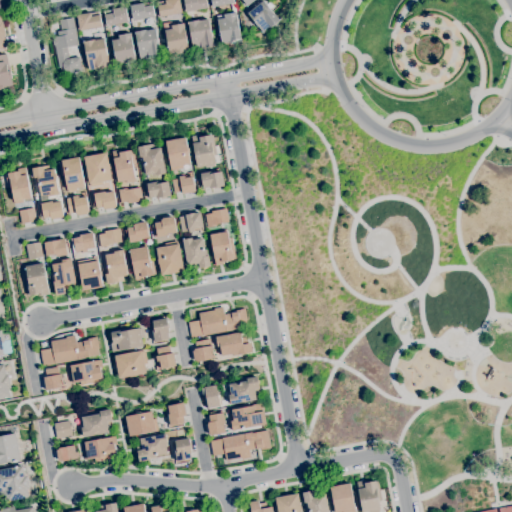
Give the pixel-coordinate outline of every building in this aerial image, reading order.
[(159,17),(157,6),(158,5),(157,3),(165,1),(165,0),(179,0),(182,13),(159,17)] [(186,12),(183,0),(205,0),(208,8),(186,12)] [(212,8),(210,0),(233,0),(234,3),(212,8)] [(262,34),(248,14),(247,15),(245,12),(251,8),(252,9),(264,0),(273,13),(273,12),(279,21),(270,28),(262,34)] [(133,21),(130,6),(143,3),(143,4),(151,2),(154,17),(133,21)] [(107,27),(104,15),(104,12),(112,10),(125,7),(128,22),(107,27)] [(79,31),(76,16),(90,13),(99,12),(99,15),(102,27),(79,31)] [(230,45),(230,42),(221,44),(220,35),(218,35),(217,30),(218,30),(217,20),(224,18),(223,15),(236,12),(241,39),(241,43),(230,45)] [(75,74),(75,73),(71,74),(70,71),(67,72),(64,69),(63,67),(58,68),(54,46),(53,46),(52,41),(53,41),(53,37),(58,36),(57,32),(60,31),(59,21),(73,18),(75,29),(78,45),(67,47),(69,59),(80,57),(82,72),(77,73),(77,74),(75,74)] [(193,51),(188,23),(208,19),(213,47),(211,47),(212,49),(206,50),(206,49),(193,51)] [(169,55),(167,46),(166,46),(165,41),(166,40),(164,30),(171,29),(171,25),(184,23),(185,29),(184,29),(188,49),(189,51),(183,52),(183,53),(177,54),(177,53),(169,55)] [(139,61),(135,34),(134,34),(134,33),(155,29),(160,57),(152,58),(152,59),(139,61)] [(116,64),(112,41),(118,39),(118,36),(131,33),(132,38),(131,39),(135,61),(130,62),(130,63),(123,64),(123,63),(116,64)] [(88,70),(83,44),(83,45),(82,42),(104,38),(109,67),(99,69),(99,68),(88,70)] [(0,88),(0,55),(6,54),(8,64),(6,65),(8,72),(10,71),(12,79),(11,79),(12,86),(4,87),(4,88),(0,88)] [(205,169),(205,166),(197,168),(192,143),(193,143),(191,136),(198,135),(199,138),(211,135),(213,146),(212,146),(216,165),(215,165),(216,167),(205,169)] [(171,171),(165,142),(185,138),(190,164),(182,166),(183,168),(171,171)] [(151,177),(151,174),(145,175),(142,157),(139,158),(137,147),(149,145),(150,150),(160,148),(165,174),(151,177)] [(126,183),(126,181),(117,183),(113,158),(111,151),(120,150),(120,152),(130,150),(132,161),(135,179),(134,180),(135,182),(126,183)] [(91,188),(90,185),(88,185),(84,157),(107,153),(111,180),(102,182),(103,186),(91,188)] [(68,193),(67,191),(64,175),(61,176),(58,162),(61,162),(61,161),(79,157),(84,187),(75,189),(76,192),(68,193)] [(47,197),(46,195),(40,196),(38,185),(36,185),(34,178),(33,178),(32,169),(48,165),(49,170),(54,169),(58,192),(59,192),(59,194),(47,197)] [(15,204),(14,202),(11,187),(7,187),(5,174),(19,171),(19,169),(26,168),(27,174),(26,175),(31,198),(22,200),(22,203),(15,204)] [(209,189),(209,188),(203,189),(200,174),(212,172),(212,174),(221,172),(224,186),(209,189)] [(182,195),(182,192),(174,193),(171,180),(179,179),(179,177),(184,176),(184,178),(192,177),(195,192),(182,195)] [(156,199),(155,198),(149,199),(147,184),(158,182),(158,184),(168,182),(170,196),(156,199)] [(128,204),(127,202),(121,203),(118,190),(127,188),(127,190),(140,187),(142,201),(128,204)] [(105,210),(104,209),(103,209),(103,207),(96,209),(93,194),(104,192),(105,193),(114,192),(116,207),(115,207),(115,208),(105,210)] [(78,216),(78,214),(76,215),(75,213),(69,214),(66,199),(72,198),(72,197),(77,196),(78,199),(86,197),(89,212),(87,212),(87,214),(78,216)] [(52,220),(52,219),(50,219),(50,217),(43,219),(40,204),(51,202),(52,203),(61,202),(64,217),(61,217),(62,218),(52,220)] [(21,224),(19,211),(33,208),(36,221),(21,224)] [(207,228),(205,215),(212,214),(211,212),(226,209),(229,222),(216,225),(216,226),(207,228)] [(189,233),(189,231),(181,232),(178,217),(185,216),(185,215),(200,212),(203,228),(194,229),(194,232),(189,233)] [(157,238),(154,223),(160,222),(160,220),(162,220),(162,219),(172,217),(172,218),(174,218),(177,233),(168,234),(168,236),(157,238)] [(130,243),(127,228),(133,227),(133,225),(134,225),(134,224),(145,222),(145,223),(147,223),(149,238),(141,240),(141,241),(130,243)] [(100,248),(98,235),(104,233),(104,231),(119,229),(122,242),(109,245),(109,246),(100,248)] [(216,266),(214,259),(209,235),(228,232),(232,255),(237,254),(238,257),(235,258),(235,260),(223,262),(223,264),(216,266)] [(82,253),(82,251),(74,253),(72,240),(80,238),(79,235),(92,233),(95,248),(92,248),(92,250),(87,251),(88,252),(82,253)] [(194,270),(193,265),(187,266),(182,240),(192,238),(192,240),(202,238),(206,257),(209,256),(211,266),(203,268),(194,270)] [(56,257),(56,255),(46,257),(43,243),(65,239),(68,255),(56,257)] [(161,276),(159,265),(158,265),(157,260),(158,260),(156,248),(165,246),(165,244),(177,241),(177,244),(179,244),(184,271),(161,276)] [(28,260),(25,245),(40,242),(43,257),(28,260)] [(135,281),(134,274),(133,274),(129,250),(147,247),(150,262),(154,261),(156,274),(154,274),(154,275),(143,277),(143,280),(135,281)] [(107,284),(105,275),(106,275),(104,268),(107,267),(105,255),(114,253),(114,252),(123,250),(124,253),(123,253),(127,276),(122,277),(123,281),(117,282),(107,284)] [(56,296),(53,282),(55,282),(51,265),(61,263),(61,261),(71,259),(76,283),(70,284),(71,289),(64,291),(65,294),(56,296)] [(82,291),(78,265),(77,265),(77,262),(90,259),(90,262),(98,261),(102,287),(82,291)] [(27,296),(25,283),(28,283),(25,267),(44,263),(48,287),(50,294),(41,296),(40,294),(29,296),(27,296)] [(191,337),(188,322),(200,320),(199,313),(214,310),(214,308),(223,307),(224,314),(237,312),(237,310),(245,308),(247,320),(245,320),(246,326),(233,329),(233,330),(203,336),(203,335),(191,337)] [(154,342),(152,330),(154,330),(152,321),(166,318),(169,333),(167,333),(168,339),(154,342)] [(112,352),(110,344),(113,343),(112,340),(111,341),(111,337),(112,337),(111,332),(112,332),(111,330),(122,328),(122,330),(120,331),(121,332),(140,329),(143,347),(119,351),(112,352)] [(233,356),(233,354),(222,356),(221,349),(218,349),(216,337),(240,332),(241,338),(247,337),(248,343),(251,343),(253,352),(233,356)] [(0,335),(2,347),(10,346),(11,353),(4,354),(4,355),(0,355),(0,335)] [(43,366),(40,351),(52,348),(50,342),(66,339),(66,337),(75,335),(76,343),(82,342),(82,341),(87,340),(87,339),(97,337),(99,349),(98,349),(99,355),(84,358),(55,364),(54,363),(43,366)] [(197,362),(196,360),(194,361),(192,351),(194,351),(194,349),(196,348),(195,342),(209,339),(211,346),(212,346),(213,350),(212,350),(213,358),(197,362)] [(161,369),(159,361),(157,361),(156,356),(158,356),(157,348),(169,345),(171,353),(173,353),(176,365),(161,369)] [(119,378),(114,356),(142,350),(142,351),(145,350),(147,363),(144,364),(146,373),(119,378)] [(81,385),(80,382),(73,383),(70,383),(69,375),(71,374),(70,366),(94,361),(101,360),(102,366),(100,366),(102,378),(103,381),(81,385)] [(0,398),(0,364),(4,364),(6,375),(8,375),(11,389),(8,389),(10,397),(0,398)] [(46,391),(43,378),(46,377),(44,370),(58,367),(59,375),(61,374),(62,379),(59,380),(61,388),(46,391)] [(230,404),(228,395),(230,394),(229,384),(247,381),(246,379),(257,377),(260,394),(256,395),(256,400),(230,404)] [(206,409),(203,394),(204,394),(203,388),(218,385),(219,392),(218,393),(220,407),(206,409)] [(170,425),(168,414),(169,414),(167,406),(183,403),(183,405),(184,404),(186,415),(185,415),(185,416),(183,416),(184,422),(170,425)] [(232,431),(231,421),(233,420),(233,418),(230,418),(229,414),(232,413),(231,410),(261,405),(263,411),(264,411),(266,424),(236,429),(236,431),(232,431)] [(83,437),(82,428),(83,427),(81,417),(99,414),(99,412),(110,409),(113,426),(108,427),(109,432),(83,437)] [(129,436),(125,416),(151,411),(153,419),(156,419),(158,431),(129,436)] [(211,436),(210,434),(209,434),(207,424),(208,424),(208,422),(210,422),(208,414),(213,412),(213,415),(223,413),(225,424),(223,424),(225,432),(211,436)] [(57,438),(54,423),(69,420),(72,435),(57,438)] [(226,460),(225,454),(213,456),(210,441),(222,439),(222,438),(252,432),(253,434),(266,431),(267,437),(268,437),(271,448),(261,450),(261,448),(249,450),(251,458),(242,460),(241,457),(226,460)] [(0,436),(15,434),(20,460),(0,463),(0,436)] [(139,462),(135,445),(141,444),(140,439),(166,434),(170,453),(155,456),(155,458),(139,462)] [(95,461),(94,458),(88,459),(87,458),(85,458),(83,451),(86,450),(84,442),(108,437),(108,438),(115,436),(117,443),(114,444),(116,457),(95,461)] [(176,462),(174,451),(176,450),(175,441),(190,438),(192,453),(190,453),(192,459),(176,462)] [(62,462),(59,447),(73,445),(75,459),(62,462)] [(7,502),(6,496),(0,497),(0,469),(22,465),(24,476),(27,476),(30,490),(27,490),(28,497),(7,502)] [(361,511),(357,482),(364,481),(364,483),(376,480),(378,490),(380,490),(382,502),(379,503),(380,510),(379,510),(379,511),(361,511)] [(334,511),(333,503),(331,503),(330,498),(332,498),(330,487),(350,483),(356,511),(334,511)] [(308,511),(308,509),(306,510),(302,493),(313,491),(314,496),(325,493),(329,511),(308,511)] [(277,511),(275,498),(297,493),(301,511),(277,511)] [(250,511),(249,502),(259,501),(259,504),(265,503),(266,508),(272,507),(272,511),(250,511)] [(95,511),(100,511),(99,506),(116,503),(117,511),(95,511)]
